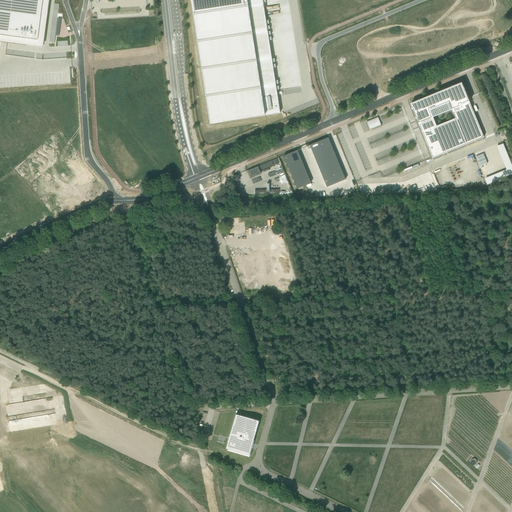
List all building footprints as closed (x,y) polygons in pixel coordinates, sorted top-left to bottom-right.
[(37,38),(38,33),(41,0),(0,0),(0,35),(8,37),(34,40),(37,41),(37,38)] [(191,0),(211,124),(280,113),(262,0),(191,0)] [(318,29),(314,0),(307,0),(311,30),(318,29)] [(450,88),(411,104),(422,132),(433,158),(484,137),(462,83),(450,88)] [(367,122),(370,130),(381,126),(378,118),(367,122)] [(140,165),(142,170),(154,165),(157,163),(158,163),(172,157),(168,149),(166,150),(165,129),(125,131),(127,166),(140,165)] [(346,179),(329,137),(308,146),(309,149),(311,148),(327,187),(346,179)] [(284,156),(297,189),(312,183),(298,150),(284,156)] [(93,176),(74,153),(64,161),(84,184),(93,176)] [(261,173),(258,166),(248,171),(251,178),(261,173)] [(255,195),(279,193),(279,188),(268,189),(268,183),(265,183),(266,189),(255,190),(255,195)] [(69,191),(55,205),(62,212),(76,198),(69,191)] [(227,218),(228,234),(243,233),(243,224),(235,224),(235,218),(227,218)] [(278,248),(281,260),(288,258),(285,246),(278,248)] [(0,374),(12,380),(16,371),(0,363),(0,374)] [(237,414),(227,449),(250,456),(260,421),(237,414)]
